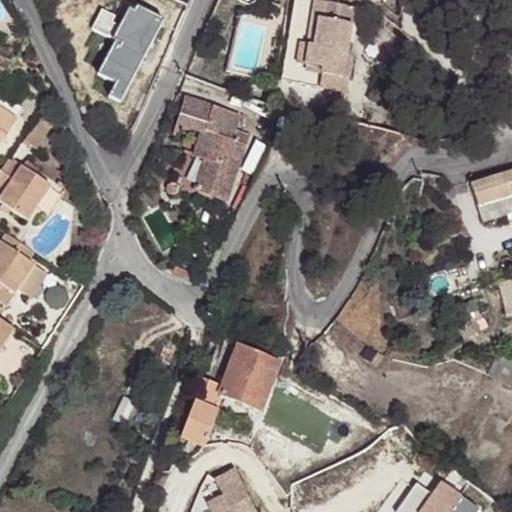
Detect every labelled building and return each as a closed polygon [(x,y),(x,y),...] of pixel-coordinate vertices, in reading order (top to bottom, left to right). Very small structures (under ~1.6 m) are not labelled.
[(311,22),(307,50),(313,50),(317,23),(323,23),(325,7),(314,5),(311,22)] [(313,50),(307,50),(304,70),(322,74),(321,79),(350,83),(353,62),(347,61),(354,11),(325,7),(323,23),(317,23),(313,50)] [(378,43),(375,69),(393,71),(395,46),(378,43)] [(322,74),(304,70),(303,76),(321,79),(322,74)] [(192,130),(201,105),(186,100),(176,123),(192,130)] [(203,172),(234,183),(237,172),(245,144),(233,140),(241,115),(214,104),(214,107),(201,105),(192,130),(202,132),(194,156),(206,160),(203,172)] [(0,137),(13,117),(0,108),(0,137)] [(43,123),(29,114),(17,134),(31,143),(43,123)] [(4,153),(0,159),(0,202),(24,218),(48,183),(4,153)] [(511,171),(470,186),(480,221),(511,211),(511,171)] [(227,199),(234,183),(203,172),(197,190),(227,199)] [(234,183),(247,186),(253,177),(237,172),(234,183)] [(170,193),(179,192),(180,191),(181,186),(178,182),(171,183),(169,184),(167,188),(170,193)] [(25,255),(31,247),(3,229),(0,234),(0,298),(5,302),(32,260),(25,255)] [(46,269),(32,260),(5,302),(21,312),(46,269)] [(511,280),(498,283),(503,315),(511,314),(511,280)] [(0,344),(11,326),(0,319),(0,344)] [(235,336),(226,332),(223,341),(231,344),(235,336)] [(222,384),(218,394),(222,395),(261,410),(280,358),(237,342),(222,384)] [(188,434),(208,379),(204,377),(182,438),(199,444),(201,439),(188,434)] [(222,384),(208,379),(188,434),(201,439),(199,444),(202,445),(204,445),(218,410),(215,409),(222,395),(218,394),(222,384)] [(273,408),(267,405),(264,412),(270,414),(273,408)] [(234,470),(216,482),(223,496),(231,511),(255,511),(250,504),(234,470)] [(200,503),(208,506),(215,500),(208,490),(200,503)] [(231,511),(223,496),(215,500),(208,506),(211,511),(231,511)]
